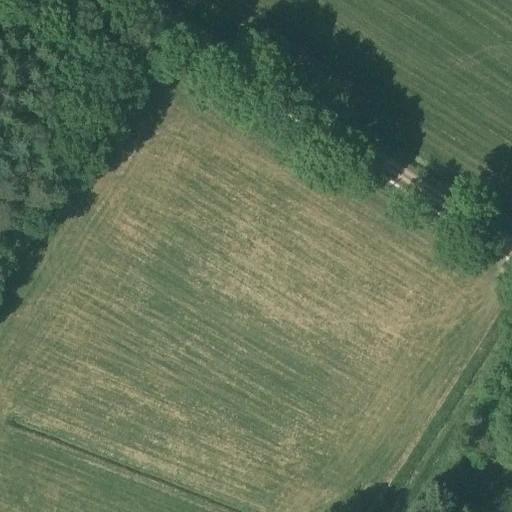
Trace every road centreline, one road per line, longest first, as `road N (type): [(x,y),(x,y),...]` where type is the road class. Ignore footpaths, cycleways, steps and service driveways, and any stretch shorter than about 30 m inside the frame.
road 1 (track): [(135,0),(511,245)]
road 2 (track): [(174,25),(0,280)]
